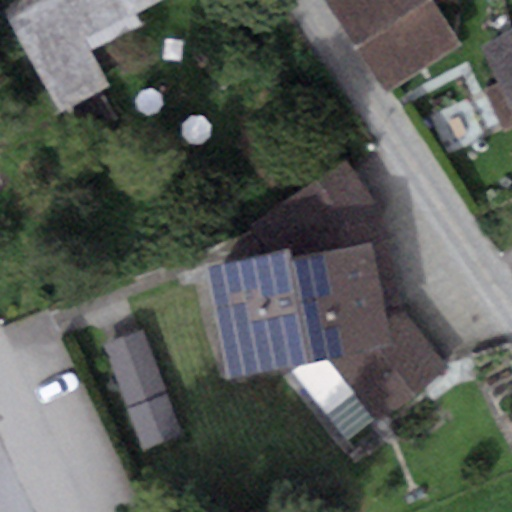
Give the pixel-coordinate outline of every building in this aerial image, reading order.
[(130,8),(125,0),(1,0),(61,117),(110,92),(78,34),(130,8)] [(125,0),(130,8),(145,0),(125,0)] [(430,0),(328,0),(327,1),(384,89),(458,43),(430,0)] [(511,29),(481,47),(497,83),(484,88),(502,130),(511,126),(511,29)] [(260,220),(277,245),(381,217),(344,158),(260,220)] [(277,245),(206,265),(228,374),(325,359),(378,422),(448,366),(401,306),(381,217),(277,245)] [(144,330),(102,343),(143,471),(185,457),(144,330)] [(248,511),(243,499),(215,510),(216,511),(248,511)]
